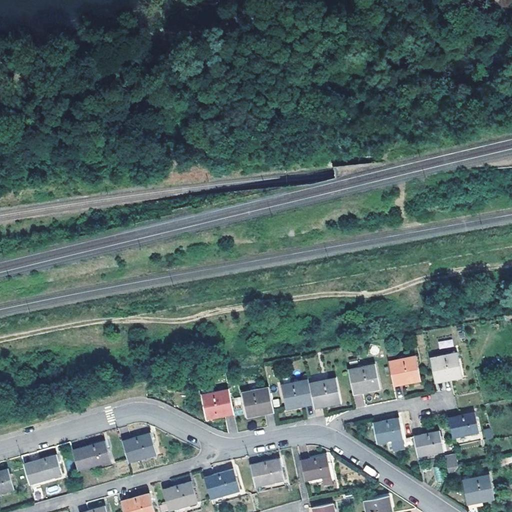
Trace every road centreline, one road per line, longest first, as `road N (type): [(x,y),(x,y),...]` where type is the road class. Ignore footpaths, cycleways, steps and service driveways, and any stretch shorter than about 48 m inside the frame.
road 1 (track): [(511,266),(378,294),(257,301),(173,322),(100,320),(0,341)]
road 2 (residential): [(0,450),(137,409),(237,447)]
road 3 (residential): [(35,511),(237,447)]
road 4 (residential): [(326,435),(442,511)]
road 5 (residential): [(326,435),(343,418),(447,399)]
